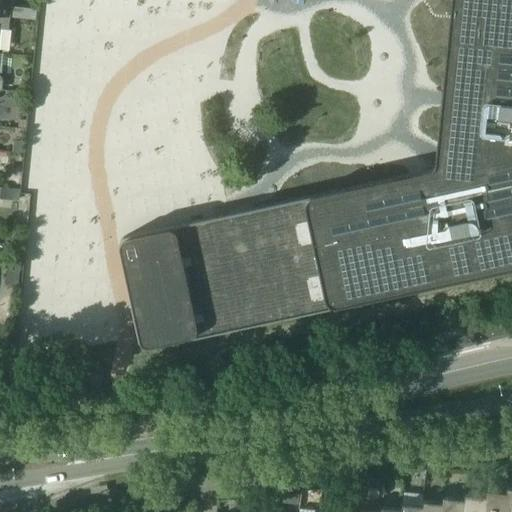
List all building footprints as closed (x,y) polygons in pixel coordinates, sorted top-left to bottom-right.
[(0,0),(0,15),(10,17),(11,0),(0,0)] [(120,243),(119,244),(119,246),(120,248),(139,338),(140,340),(140,342),(141,343),(143,344),(144,345),(146,346),(147,346),(149,347),(151,347),(153,346),(511,268),(511,0),(451,0),(450,18),(443,88),(443,91),(442,98),(441,107),(438,143),(435,163),(435,165),(435,166),(434,167),(433,168),(431,169),(430,169),(410,174),(295,199),(288,200),(276,203),(269,204),(267,205),(260,206),(252,208),(239,211),(226,214),(210,217),(203,219),(192,221),(185,223),(182,223),(175,225),(128,235),(126,236),(124,236),(123,237),(122,238),(121,240),(120,241),(120,243)] [(0,38),(1,29),(9,29),(10,17),(0,15),(0,38)] [(22,80),(21,91),(29,91),(30,81),(22,80)] [(26,128),(27,119),(20,119),(19,127),(26,128)] [(24,152),(24,142),(14,141),(13,151),(24,152)] [(8,263),(6,278),(20,280),(21,265),(8,263)] [(453,321),(430,327),(432,337),(444,334),(456,330),(453,321)] [(486,490),(486,495),(484,511),(504,511),(507,492),(506,492),(486,490)] [(284,493),(283,502),(298,504),(299,495),(284,493)] [(465,493),(465,499),(463,511),(484,511),(486,495),(465,493)] [(444,496),(444,502),(443,511),(463,511),(465,499),(444,496)] [(424,500),(423,505),(422,511),(443,511),(444,502),(424,500)] [(403,503),(402,509),(403,509),(402,511),(422,511),(423,505),(403,503)]
